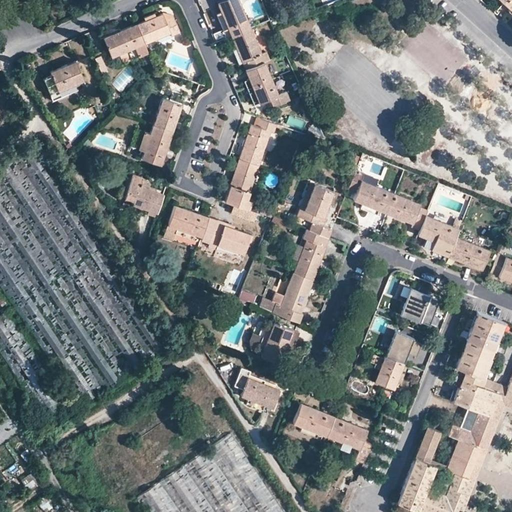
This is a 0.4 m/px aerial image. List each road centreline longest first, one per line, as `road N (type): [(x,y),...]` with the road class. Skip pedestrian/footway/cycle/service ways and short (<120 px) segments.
road 1 (residential): [(304,511),(1,56),(133,0)]
road 2 (residential): [(464,285),(379,511)]
road 3 (residential): [(390,255),(354,241),(350,250),(300,377),(336,391)]
road 4 (residential): [(223,91),(202,106),(178,179),(207,189),(233,113)]
road 5 (unknown): [(47,455),(198,352)]
road 6 (residential): [(336,391),(390,255)]
